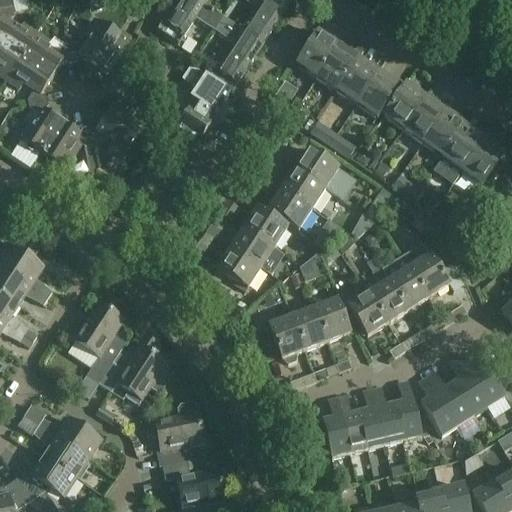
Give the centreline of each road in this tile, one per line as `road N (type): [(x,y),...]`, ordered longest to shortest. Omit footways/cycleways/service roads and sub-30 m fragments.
road 1 (residential): [(511,346),(491,330),(466,331),(392,372),(246,407)]
road 2 (residential): [(318,5),(305,9),(254,88),(255,125),(226,168),(161,186)]
road 3 (residential): [(511,123),(318,5)]
road 4 (residential): [(246,407),(191,310),(136,252),(105,252)]
road 5 (residential): [(125,496),(129,454),(117,437),(58,409),(22,380)]
road 6 (residential): [(161,186),(129,92),(116,86),(76,96)]
road 7 (residential): [(22,380),(105,252)]
road 8 (residential): [(105,252),(0,177)]
